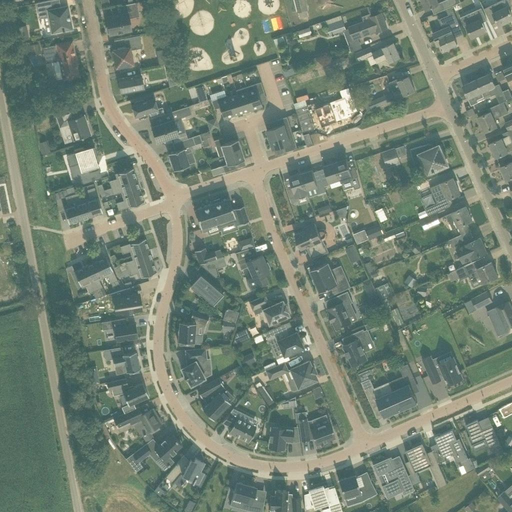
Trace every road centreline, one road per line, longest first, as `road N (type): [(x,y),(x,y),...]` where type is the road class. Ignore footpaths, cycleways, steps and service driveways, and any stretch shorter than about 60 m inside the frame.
road 1 (unclassified): [(77,511),(0,95)]
road 2 (residential): [(364,446),(304,467),(257,465),(215,447),(181,416),(163,382),(157,340),(176,254),(172,204)]
road 3 (residential): [(364,446),(252,172)]
road 4 (residential): [(172,204),(107,106),(86,0)]
road 5 (residential): [(263,169),(447,106)]
road 6 (residential): [(511,381),(364,446)]
road 7 (residential): [(511,250),(447,106)]
